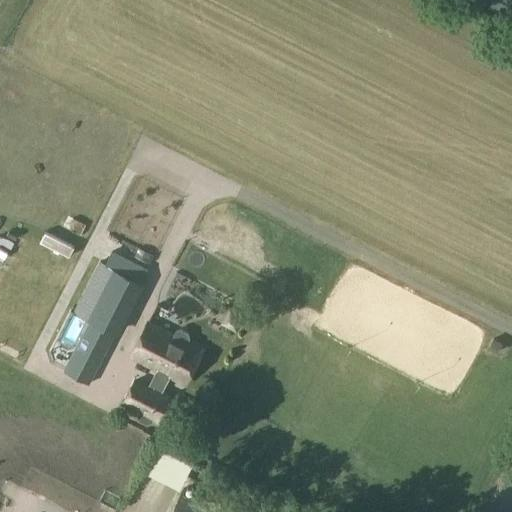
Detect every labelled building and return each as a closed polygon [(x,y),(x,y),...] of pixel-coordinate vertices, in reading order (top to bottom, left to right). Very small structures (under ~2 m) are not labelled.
[(498,18),(511,8),(511,0),(497,0),(490,5),(498,18)] [(0,353),(20,362),(113,142),(91,132),(99,113),(66,99),(54,128),(58,129),(0,265),(0,353)] [(88,383),(147,270),(111,251),(79,314),(89,319),(63,370),(88,383)] [(175,330),(173,335),(148,321),(130,356),(157,370),(169,375),(184,383),(201,349),(187,342),(189,337),(187,333),(180,329),(175,330)] [(498,353),(503,343),(493,338),(487,348),(498,353)] [(160,391),(169,375),(157,370),(149,386),(135,379),(123,403),(140,411),(137,415),(139,419),(147,423),(151,422),(153,418),(163,423),(175,399),(160,391)] [(251,511),(285,511),(276,507),(205,470),(197,485),(251,511)] [(229,511),(183,489),(170,511),(229,511)]
